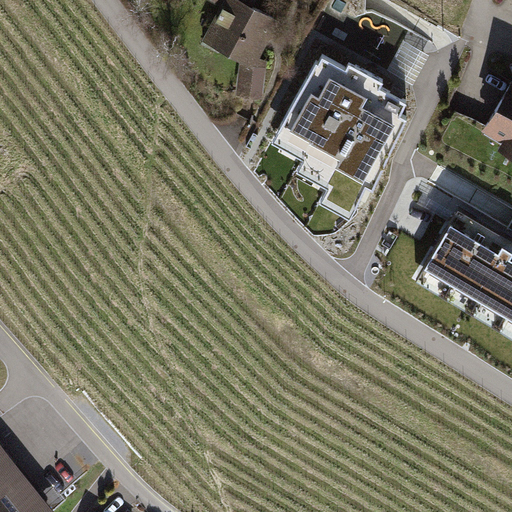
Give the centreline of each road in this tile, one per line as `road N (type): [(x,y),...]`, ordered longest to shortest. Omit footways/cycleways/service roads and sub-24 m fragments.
road 1 (residential): [(104,0),(229,162),(345,285),(511,399)]
road 2 (residential): [(166,511),(0,330)]
